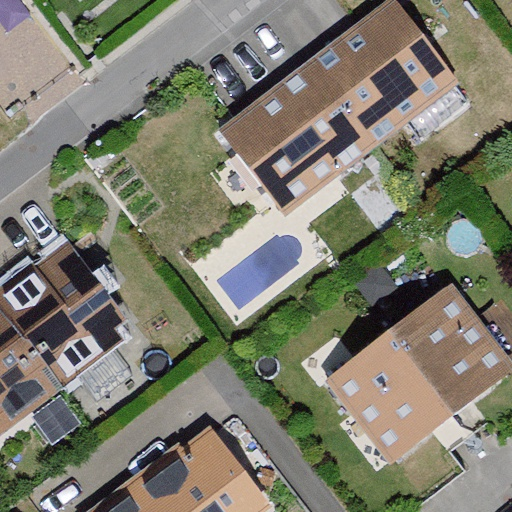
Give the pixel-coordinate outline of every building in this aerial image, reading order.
[(404,15),(318,80),(379,161),(466,99),(404,15)] [(318,80),(227,147),(288,229),(379,161),(318,80)] [(72,260),(2,311),(71,403),(127,359),(118,346),(130,337),(72,260)] [(511,375),(459,310),(405,353),(461,426),(511,387),(511,375)] [(0,437),(9,449),(71,403),(2,311),(0,312),(0,437)] [(405,353),(346,397),(402,471),(461,426),(405,353)] [(143,498),(153,511),(265,511),(213,445),(143,498)] [(126,511),(153,511),(143,498),(126,511)]
